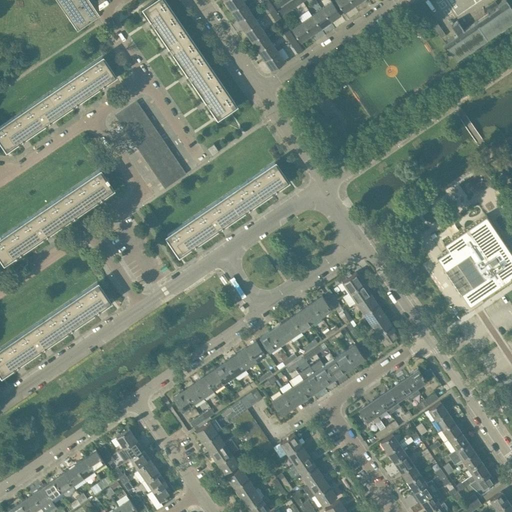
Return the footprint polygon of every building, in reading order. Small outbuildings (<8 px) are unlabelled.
[(66,0),(75,13),(94,0),(66,0)] [(153,0),(143,7),(180,61),(198,49),(165,0),(153,0)] [(243,0),(224,0),(231,9),(244,0),(243,0)] [(244,0),(231,9),(238,20),(251,10),(244,0)] [(332,0),(321,7),(331,21),(341,14),(332,0)] [(336,0),(344,11),(355,4),(351,0),(336,0)] [(505,25),(511,20),(511,7),(507,0),(502,0),(498,3),(495,0),(485,7),(488,12),(464,29),(457,20),(451,24),(457,33),(444,42),(456,59),(469,50),(469,51),(475,47),(474,46),(500,29),(500,30),(506,26),(505,25)] [(424,3),(419,6),(441,38),(446,35),(424,3)] [(285,6),(279,10),(283,15),(289,11),(285,6)] [(321,7),(312,14),(321,27),(331,21),(321,7)] [(275,9),(270,12),(274,18),(279,14),(275,9)] [(251,10),(238,20),(244,29),(258,20),(251,10)] [(312,14),(302,20),(311,34),(321,27),(312,14)] [(282,18),(277,22),(280,27),(285,24),(282,18)] [(258,20),(244,29),(251,39),(264,30),(258,20)] [(302,20),(291,27),(301,41),(311,34),(302,20)] [(288,28),(283,32),(287,37),(292,34),(288,28)] [(264,30),(251,39),(258,49),(271,40),(264,30)] [(295,38),(290,42),(294,47),(299,44),(298,43),(295,38)] [(271,40),(258,49),(264,59),(278,50),(271,40)] [(235,103),(198,49),(180,61),(217,115),(235,103)] [(278,50),(264,59),(271,69),(285,60),(278,50)] [(48,93),(61,111),(115,74),(103,56),(48,93)] [(61,111),(48,93),(0,125),(0,138),(6,148),(61,111)] [(129,112),(140,104),(137,100),(126,107),(129,112)] [(143,109),(140,104),(129,112),(132,116),(143,109)] [(129,112),(126,107),(115,115),(118,119),(129,112)] [(146,114),(143,109),(132,116),(135,121),(146,114)] [(121,124),(132,116),(129,112),(118,119),(121,124)] [(149,118),(146,114),(135,121),(138,126),(149,118)] [(124,128),(135,121),(132,116),(121,124),(124,128)] [(152,123),(149,118),(138,126),(141,130),(152,123)] [(127,133),(138,126),(135,121),(124,128),(127,133)] [(155,127),(152,123),(141,130),(145,135),(155,127)] [(131,137),(141,130),(138,126),(127,133),(131,137)] [(158,132),(155,127),(145,135),(148,139),(158,132)] [(134,142),(145,135),(141,130),(131,137),(134,142)] [(162,136),(158,132),(148,139),(151,144),(162,136)] [(137,146),(148,139),(145,135),(134,142),(137,146)] [(165,141),(162,136),(151,144),(154,148),(165,141)] [(140,151),(151,144),(148,139),(137,146),(140,151)] [(168,145),(165,141),(154,148),(157,153),(168,145)] [(214,143),(207,147),(212,155),(219,150),(214,143)] [(143,156),(154,148),(151,144),(140,151),(143,156)] [(171,150),(168,145),(157,153),(160,157),(171,150)] [(146,160),(157,153),(154,148),(143,156),(146,160)] [(174,154),(171,150),(160,157),(163,162),(174,154)] [(149,165),(160,157),(157,153),(146,160),(149,165)] [(177,159),(174,154),(163,162),(166,166),(177,159)] [(152,169),(163,162),(160,157),(149,165),(152,169)] [(180,163),(177,159),(166,166),(169,171),(180,163)] [(221,197),(233,216),(288,179),(275,161),(221,197)] [(155,174),(166,166),(163,162),(152,169),(155,174)] [(183,168),(180,163),(169,171),(172,175),(183,168)] [(158,178),(169,171),(166,166),(155,174),(158,178)] [(186,173),(183,168),(172,175),(175,180),(186,173)] [(46,206),(58,224),(112,187),(108,180),(109,178),(107,175),(105,176),(100,169),(46,206)] [(161,183),(172,175),(169,171),(158,178),(161,183)] [(164,187),(175,180),(172,175),(161,183),(164,187)] [(233,216),(221,197),(166,234),(179,253),(233,216)] [(511,203),(508,199),(502,203),(511,218),(511,203)] [(58,224),(46,206),(0,236),(0,254),(4,260),(58,224)] [(447,248),(436,256),(437,257),(444,268),(443,268),(460,293),(461,292),(468,303),(469,304),(480,297),(491,290),(511,276),(510,275),(511,273),(511,252),(486,214),(449,238),(443,242),(447,248)] [(350,291),(364,282),(357,271),(342,280),(350,291)] [(43,318),(55,337),(110,300),(97,281),(43,318)] [(371,292),(364,282),(350,291),(357,302),(371,292)] [(325,292),(326,294),(332,303),(337,300),(330,289),(325,292)] [(357,302),(364,312),(378,302),(371,292),(357,302)] [(321,316),(332,308),(322,294),(312,301),(321,316)] [(337,300),(332,303),(334,307),(336,309),(341,306),(337,300)] [(321,316),(312,301),(301,309),(311,323),(321,316)] [(385,313),(378,302),(364,312),(371,323),(385,313)] [(301,330),(311,323),(301,309),(291,315),(301,330)] [(371,323),(377,333),(392,323),(385,313),(371,323)] [(301,330),(291,315),(281,322),(290,337),(301,330)] [(55,337),(43,318),(0,347),(0,371),(1,373),(55,337)] [(280,344),(290,337),(281,322),(270,330),(280,344)] [(399,334),(392,323),(377,333),(385,343),(399,334)] [(280,344),(270,330),(259,337),(269,351),(280,344)] [(356,339),(360,344),(365,341),(361,335),(356,339)] [(246,346),(255,361),(266,353),(256,339),(246,346)] [(365,341),(360,344),(367,355),(372,352),(365,341)] [(354,364),(365,357),(355,343),(344,350),(354,364)] [(245,368),(255,361),(246,346),(235,353),(245,368)] [(344,371),(354,364),(344,350),(334,357),(344,371)] [(235,353),(225,360),(235,375),(245,368),(235,353)] [(333,378),(344,371),(334,357),(324,364),(333,378)] [(224,382),(235,375),(225,360),(214,367),(224,382)] [(323,385),(333,378),(324,364),(313,371),(323,385)] [(214,367),(204,375),(213,389),(224,382),(214,367)] [(419,368),(408,375),(416,387),(427,380),(426,380),(434,374),(430,367),(422,372),(419,368)] [(313,371),(303,378),(312,393),(323,385),(313,371)] [(203,396),(213,389),(204,375),(193,382),(203,396)] [(407,394),(416,387),(408,375),(398,382),(407,394)] [(302,400),(312,393),(303,378),(292,386),(302,400)] [(193,382),(183,389),(193,403),(203,396),(193,382)] [(407,394),(398,382),(388,388),(397,401),(407,394)] [(292,386),(282,393),(292,407),(302,400),(292,386)] [(257,401),(263,397),(256,388),(251,391),(257,401)] [(400,405),(397,401),(388,388),(378,395),(387,407),(390,412),(400,405)] [(182,410),(193,403),(183,389),(173,396),(182,410)] [(257,401),(251,391),(246,395),(252,404),(257,401)] [(424,399),(428,404),(438,397),(435,392),(424,399)] [(281,414),(292,407),(282,393),(271,400),(281,414)] [(247,407),(252,404),(246,395),(241,398),(247,407)] [(387,407),(378,395),(368,402),(377,414),(387,407)] [(250,412),(247,407),(241,398),(231,405),(234,410),(238,416),(240,419),(250,412)] [(447,410),(440,399),(428,408),(435,418),(447,410)] [(377,414),(368,402),(359,408),(367,421),(372,417),(375,422),(380,419),(377,414)] [(211,407),(200,414),(204,419),(214,412),(211,407)] [(435,418),(442,428),(454,420),(447,410),(435,418)] [(254,417),(250,412),(240,419),(242,422),(243,424),(254,417)] [(204,419),(200,414),(190,422),(193,427),(204,419)] [(222,427),(215,417),(195,430),(203,440),(217,431),(222,427)] [(257,422),(254,417),(243,424),(245,427),(246,429),(257,422)] [(385,426),(389,432),(399,425),(395,419),(385,426)] [(461,430),(454,420),(442,428),(448,438),(461,430)] [(260,426),(257,422),(246,429),(248,431),(250,433),(260,426)] [(263,431),(260,426),(250,433),(252,437),(253,438),(263,431)] [(379,438),(389,432),(385,426),(375,433),(379,438)] [(117,437),(123,446),(136,438),(130,429),(117,437)] [(455,448),(467,440),(461,430),(448,438),(444,441),(451,451),(455,448)] [(224,441),(217,431),(203,440),(210,451),(224,441)] [(267,436),(263,431),(253,438),(256,443),(267,436)] [(402,446),(418,435),(416,431),(410,435),(400,442),(387,450),(394,460),(406,452),(402,446)] [(301,443),(294,432),(280,441),(287,452),(301,443)] [(400,442),(393,432),(380,440),(387,450),(400,442)] [(227,438),(233,450),(236,448),(230,436),(227,438)] [(270,441),(267,436),(256,443),(260,448),(270,441)] [(143,449),(136,438),(123,446),(131,457),(143,449)] [(474,450),(467,440),(455,448),(448,453),(455,462),(462,458),(474,450)] [(217,461),(231,451),(224,441),(210,451),(217,461)] [(273,446),(270,441),(260,448),(260,449),(263,453),(273,446)] [(429,445),(432,449),(438,445),(435,441),(429,445)] [(295,463),(309,453),(301,443),(287,452),(295,463)] [(100,449),(106,458),(111,455),(105,446),(100,449)] [(94,469),(105,462),(96,449),(85,456),(91,464),(94,469)] [(138,468),(151,459),(143,449),(131,457),(138,468)] [(462,458),(469,468),(474,464),(481,460),(474,450),(462,458)] [(238,462),(231,451),(217,461),(224,472),(235,464),(238,462)] [(413,462),(406,452),(394,460),(401,471),(413,462)] [(315,462),(309,453),(295,463),(301,472),(312,464),(315,462)] [(111,455),(106,458),(109,463),(114,460),(111,455)] [(270,455),(266,457),(271,464),(274,462),(270,455)] [(91,464),(85,456),(74,463),(75,464),(83,476),(94,469),(91,464)] [(154,464),(151,459),(138,468),(145,479),(158,470),(154,464)] [(473,474),(456,485),(459,489),(475,478),(488,470),(481,460),(474,464),(469,468),(473,474)] [(301,472),(308,483),(322,473),(315,462),(312,464),(301,472)] [(413,462),(401,471),(407,480),(412,478),(420,472),(413,462)] [(74,463),(64,471),(72,484),(83,476),(75,464),(74,463)] [(226,475),(234,486),(248,476),(240,465),(226,475)] [(451,465),(445,469),(448,473),(454,469),(451,465)] [(113,469),(120,480),(127,476),(124,472),(123,473),(118,466),(113,469)] [(145,479),(152,489),(165,481),(158,470),(145,479)] [(495,480),(488,470),(475,478),(482,488),(495,480)] [(62,491),(72,484),(64,471),(53,478),(62,491)] [(427,482),(420,472),(412,478),(407,480),(412,487),(414,490),(427,482)] [(330,484),(322,473),(308,483),(315,494),(330,484)] [(127,476),(120,480),(123,484),(129,480),(127,476)] [(255,487),(248,476),(234,486),(241,496),(255,487)] [(51,498),(62,491),(53,478),(43,485),(51,498)] [(169,485),(165,481),(152,489),(160,500),(173,492),(172,491),(175,490),(171,484),(169,485)] [(434,492),(427,482),(414,490),(421,500),(434,492)] [(330,484),(315,494),(322,504),(337,494),(330,484)] [(40,506),(51,498),(43,485),(32,493),(40,506)] [(248,507),(262,497),(255,487),(241,496),(248,507)] [(295,499),(299,505),(302,503),(298,497),(301,494),(298,490),(292,494),(295,499)] [(489,498),(496,509),(509,500),(502,490),(489,498)] [(428,510),(440,502),(434,492),(421,500),(428,510)] [(30,511),(40,506),(32,493),(21,500),(29,511),(30,511)] [(475,493),(466,499),(465,500),(468,505),(478,498),(475,493)] [(266,494),(262,497),(248,507),(251,511),(262,511),(269,507),(265,502),(269,499),(266,494)] [(122,511),(135,511),(138,510),(129,498),(118,505),(122,511)] [(147,508),(140,498),(135,501),(142,511),(147,508)] [(325,508),(327,511),(341,511),(346,509),(339,498),(325,508)] [(482,504),(478,498),(468,505),(472,510),(482,504)] [(29,511),(21,500),(10,507),(13,511),(29,511)] [(429,511),(447,511),(450,510),(443,500),(440,502),(428,510),(429,511)] [(457,511),(458,511),(468,505),(465,500),(454,507),(457,511)] [(511,511),(511,505),(509,500),(496,509),(498,511),(511,511)]
